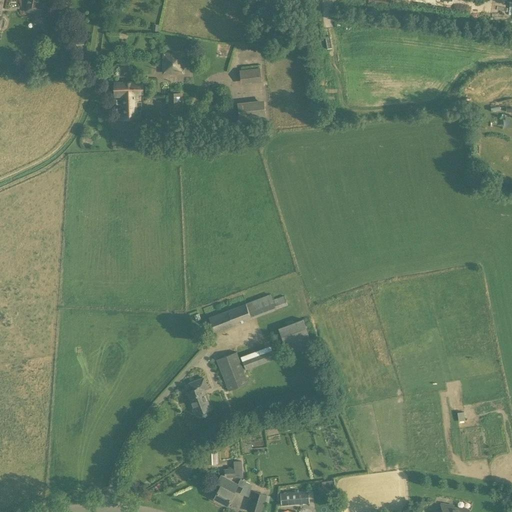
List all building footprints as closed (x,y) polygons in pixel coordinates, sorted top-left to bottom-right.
[(39,0),(26,0),(24,12),(34,14),(32,23),(45,26),(49,4),(40,2),(39,0)] [(12,60),(36,47),(33,41),(38,39),(30,23),(1,38),(12,60)] [(163,71),(183,71),(183,52),(163,52),(163,71)] [(241,84),(262,82),(261,68),(240,70),(241,84)] [(115,96),(117,96),(117,119),(140,119),(140,94),(143,94),(142,81),(114,82),(115,96)] [(168,92),(169,112),(183,112),(183,92),(168,92)] [(240,122),(266,119),(264,100),(238,103),(240,122)] [(214,333),(276,310),(288,305),(284,296),(272,300),(270,294),(209,317),(214,333)] [(312,346),(303,319),(278,328),(287,354),(312,346)] [(275,360),(270,346),(241,356),(246,370),(275,360)] [(248,383),(237,352),(216,360),(228,391),(248,383)] [(188,392),(197,413),(210,408),(203,389),(208,387),(204,377),(189,383),(192,392),(188,392)] [(207,452),(207,464),(217,464),(217,452),(207,452)] [(234,469),(224,469),(225,476),(227,478),(234,477),(234,469)] [(242,486),(240,492),(248,495),(253,483),(241,478),(238,485),(242,486)] [(215,498),(227,505),(238,485),(231,481),(227,489),(221,486),(215,498)] [(281,505),(309,503),(308,490),(280,493),(281,505)] [(253,491),(247,511),(251,511),(261,511),(265,501),(268,502),(270,496),(253,491)]
